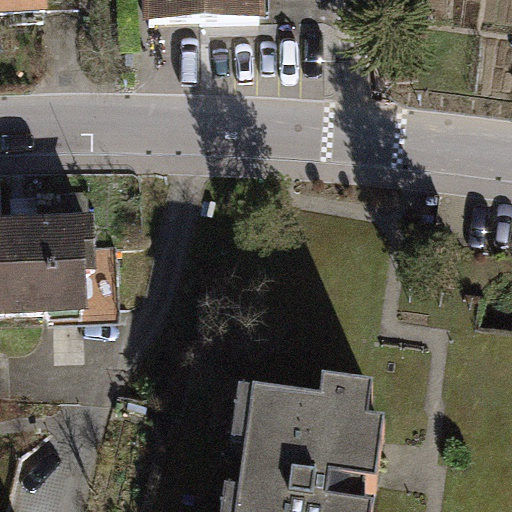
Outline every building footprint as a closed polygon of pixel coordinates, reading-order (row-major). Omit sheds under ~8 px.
[(50,0),(0,0),(0,23),(51,22),(51,14),(50,0)] [(50,0),(51,14),(80,14),(79,0),(50,0)] [(149,0),(150,27),(255,26),(254,0),(149,0)] [(93,236),(0,241),(0,337),(98,332),(93,236)] [(364,511),(367,493),(376,494),(384,434),(369,431),(374,397),(323,390),(319,411),(255,402),(253,413),(264,415),(258,457),(247,456),(239,510),(250,511),(249,511),(364,511)]
